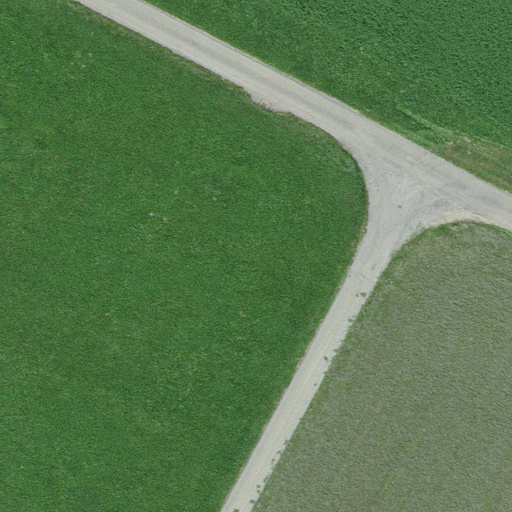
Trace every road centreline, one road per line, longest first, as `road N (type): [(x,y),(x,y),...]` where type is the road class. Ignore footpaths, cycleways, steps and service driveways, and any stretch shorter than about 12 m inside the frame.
road 1 (unclassified): [(101,0),(511,216)]
road 2 (track): [(234,511),(420,168)]
